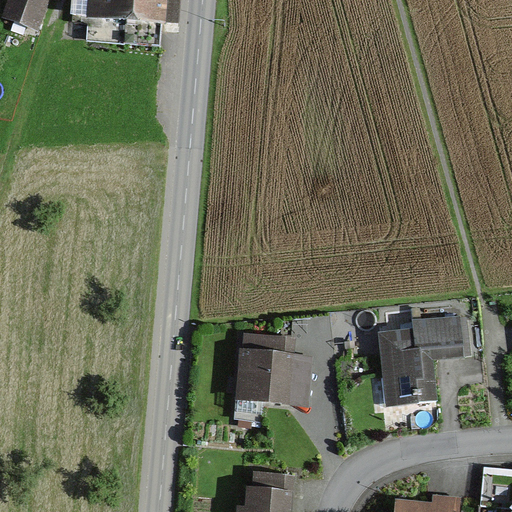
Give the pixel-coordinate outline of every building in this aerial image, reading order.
[(45,0),(13,0),(6,19),(35,30),(45,0)] [(162,28),(163,0),(87,0),(87,25),(162,28)] [(412,334),(383,336),(389,405),(430,401),(427,365),(467,361),(464,321),(411,326),(412,334)] [(309,362),(240,354),(235,403),(304,411),(309,362)] [(285,511),(286,482),(248,481),(247,511),(285,511)]
